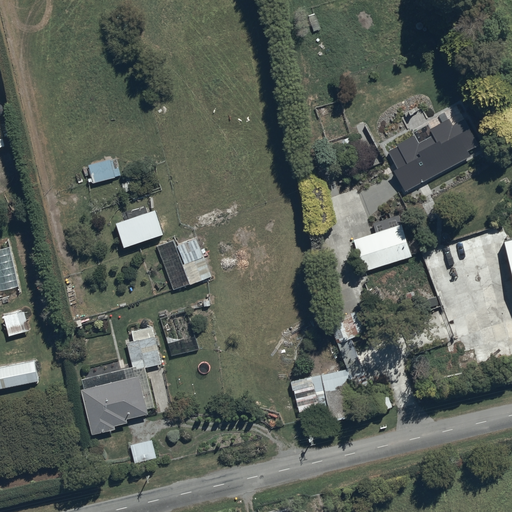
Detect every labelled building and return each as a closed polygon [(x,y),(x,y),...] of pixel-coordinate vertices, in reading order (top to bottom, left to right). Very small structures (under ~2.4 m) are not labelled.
[(368,146),(356,152),(362,165),(376,158),(372,149),(370,150),(368,146)] [(416,146),(391,160),(397,170),(389,175),(396,187),(403,183),(409,194),(447,173),(440,159),(422,168),(418,160),(422,158),(416,146)] [(357,179),(354,167),(336,171),(339,183),(357,179)] [(401,221),(353,238),(364,270),(412,254),(401,221)] [(175,242),(157,248),(175,293),(191,287),(184,268),(205,260),(197,239),(177,246),(175,242)] [(0,300),(22,296),(10,243),(3,245),(2,243),(0,243),(0,300)] [(346,367),(310,375),(318,412),(300,414),(302,430),(334,426),(333,418),(358,413),(353,390),(370,385),(353,337),(360,334),(352,311),(329,319),(346,367)] [(25,313),(5,318),(10,338),(17,336),(15,328),(28,324),(25,313)] [(85,394),(83,395),(94,440),(117,435),(116,432),(129,428),(129,424),(150,419),(148,414),(156,412),(147,373),(163,369),(154,332),(133,338),(135,347),(126,350),(132,373),(83,385),(85,394)] [(37,365),(0,372),(0,394),(41,386),(37,365)] [(374,412),(393,405),(387,388),(368,395),(374,412)] [(132,448),(136,467),(158,462),(154,443),(132,448)]
